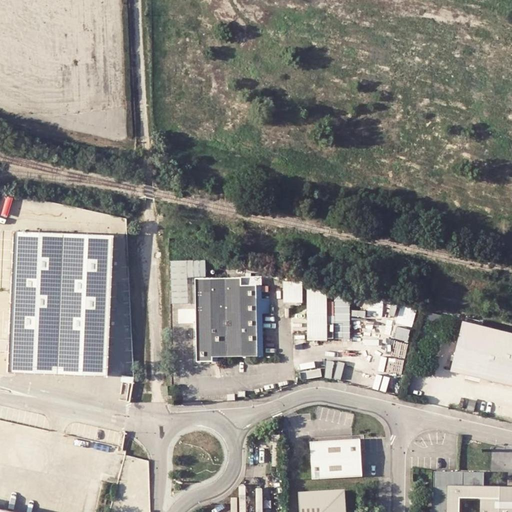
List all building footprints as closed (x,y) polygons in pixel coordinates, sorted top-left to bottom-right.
[(14,230),(7,370),(105,375),(112,234),(14,230)] [(247,283),(246,275),(231,276),(232,283),(247,283)] [(232,283),(231,276),(183,278),(184,283),(170,284),(169,286),(170,304),(185,303),(189,364),(207,364),(206,355),(250,353),(248,314),(248,309),(262,308),(261,298),(248,297),(247,283),(232,283)] [(284,280),(283,302),(303,302),(304,286),(304,280),(284,280)] [(306,286),(307,341),(328,341),(328,339),(328,324),(328,318),(328,315),(328,301),(328,286),(306,286)] [(335,324),(335,339),(351,339),(350,301),(350,293),(335,293),(335,301),(335,315),(335,324)] [(453,369),(511,383),(511,333),(465,322),(453,369)] [(393,352),(408,355),(409,349),(394,346),(393,352)] [(311,440),(312,478),(363,475),(361,437),(311,440)] [(511,511),(511,488),(484,489),(485,472),(457,471),(436,470),(434,511),(511,511)] [(297,487),(298,511),(338,511),(343,504),(342,484),(297,487)]
